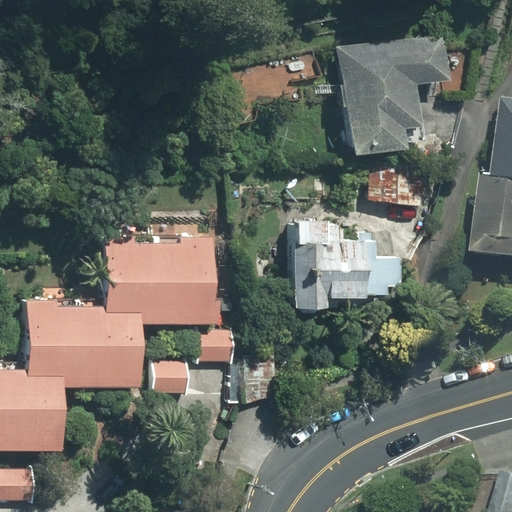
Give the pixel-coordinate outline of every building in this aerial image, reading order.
[(433,41),(328,43),(330,159),(385,158),(385,147),(414,147),(413,88),(434,88),(433,41)] [(511,104),(506,104),(499,184),(484,183),(477,263),(511,266),(511,104)] [(362,165),(359,203),(417,208),(420,171),(362,165)] [(415,243),(415,231),(280,220),(276,314),(308,315),(308,303),(347,305),(347,298),(376,299),(376,288),(390,288),(390,272),(415,243)] [(0,455),(45,457),(47,390),(121,393),(123,327),(200,330),(203,237),(87,233),(85,299),(12,297),(10,363),(0,362),(0,455)] [(189,338),(189,363),(222,362),(222,337),(189,338)] [(180,364),(144,362),(143,396),(179,397),(180,364)] [(511,511),(511,465),(509,465),(494,511),(511,511)] [(29,467),(0,466),(0,503),(28,504),(29,467)]
